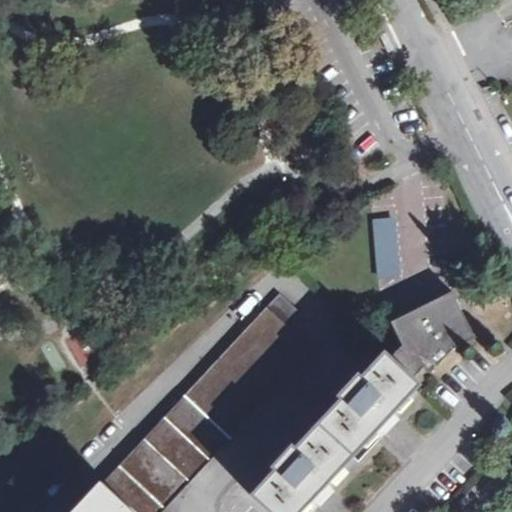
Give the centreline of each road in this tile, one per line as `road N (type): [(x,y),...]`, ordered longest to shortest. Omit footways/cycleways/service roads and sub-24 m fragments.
road 1 (residential): [(53,511),(274,276),(331,334),(326,366)]
road 2 (tertiary): [(399,0),(490,183)]
